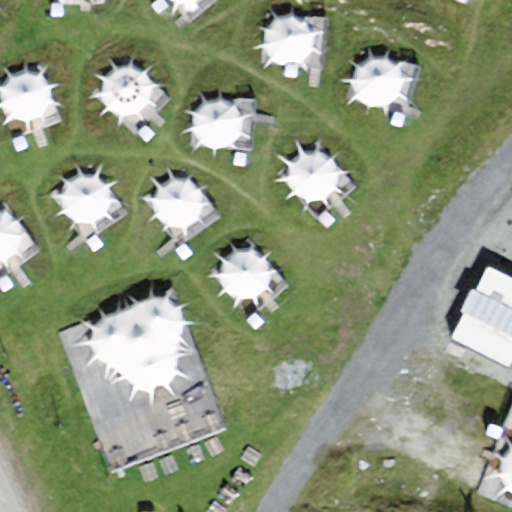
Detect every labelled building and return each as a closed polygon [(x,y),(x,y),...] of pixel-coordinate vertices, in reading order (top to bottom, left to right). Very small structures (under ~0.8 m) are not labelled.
[(176,0),(194,21),(218,0),(176,0)] [(381,0),(440,22),(448,0),(381,0)] [(328,65),(333,16),(273,10),(268,59),(328,65)] [(410,113),(427,67),(369,46),(353,93),(410,113)] [(135,54),(99,88),(141,132),(177,97),(135,54)] [(50,63),(2,73),(14,132),(62,122),(50,63)] [(200,94),(198,145),(259,147),(261,97),(200,94)] [(285,170),(323,214),(361,183),(323,138),(285,170)] [(128,246),(168,221),(137,173),(97,198),(128,246)] [(255,237),(217,268),(256,315),(294,283),(255,237)] [(511,502),(511,420),(483,491),(511,502)]
